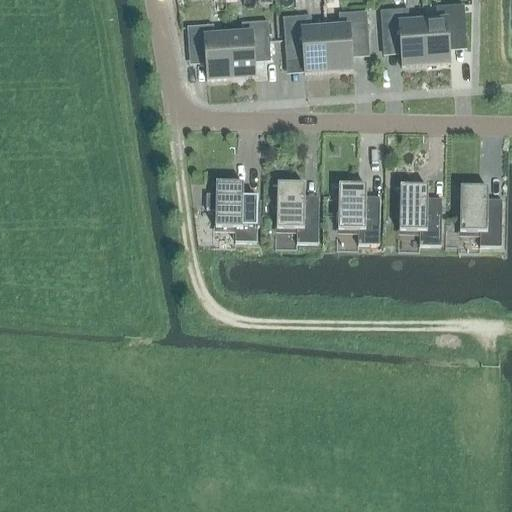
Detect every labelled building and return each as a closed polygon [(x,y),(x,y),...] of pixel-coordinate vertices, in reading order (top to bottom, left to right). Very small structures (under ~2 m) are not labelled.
[(436,11),(437,25),(422,26),(425,68),(449,67),(449,54),(466,53),(463,9),(436,11)] [(400,70),(425,68),(422,26),(407,27),(406,12),(379,14),(381,45),(398,44),(400,70)] [(339,32),(325,33),(328,75),(352,73),(350,47),(367,46),(365,15),(338,17),(339,32)] [(303,77),(328,75),(325,33),(311,34),(310,19),(282,21),(284,51),(301,50),(303,77)] [(241,38),(227,39),(230,82),(255,80),(253,52),(269,50),(267,24),(240,26),(241,38)] [(206,84),(230,82),(227,39),(203,41),(206,84)] [(215,187),(215,198),(206,198),(206,213),(214,213),(214,222),(214,231),(234,231),(234,245),(255,246),(256,199),(242,199),(242,187),(210,186),(210,187),(215,187)] [(271,188),(276,188),(276,232),(295,232),(295,247),(317,247),(318,200),(304,200),(304,188),(271,187),(271,188)] [(338,190),(337,225),(337,233),(356,234),(356,248),(377,249),(379,202),(365,201),(365,189),(333,188),(333,189),(338,190)] [(426,202),(427,190),(394,189),(394,191),(399,191),(398,226),(399,234),(418,235),(418,249),(440,249),(441,202),(426,202)] [(459,192),(459,235),(479,236),(479,250),(500,250),(501,203),(487,203),(487,191),(455,191),(455,192),(459,192)]
